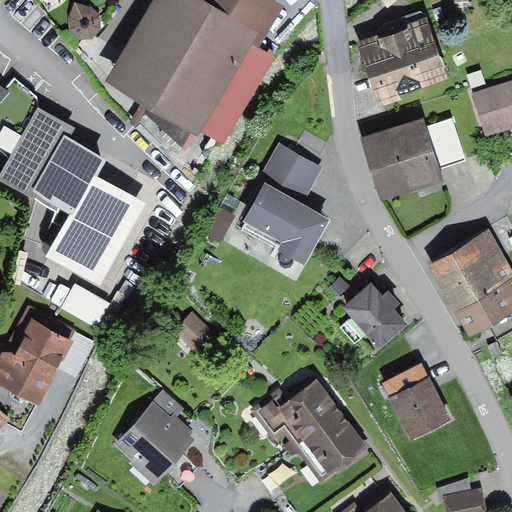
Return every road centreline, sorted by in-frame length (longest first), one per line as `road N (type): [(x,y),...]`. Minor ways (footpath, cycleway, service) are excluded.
road 1 (residential): [(394,252),(346,142),(330,0)]
road 2 (residential): [(511,471),(484,401),(394,252)]
road 3 (residential): [(153,172),(0,18)]
road 4 (residential): [(511,181),(475,214),(394,252)]
